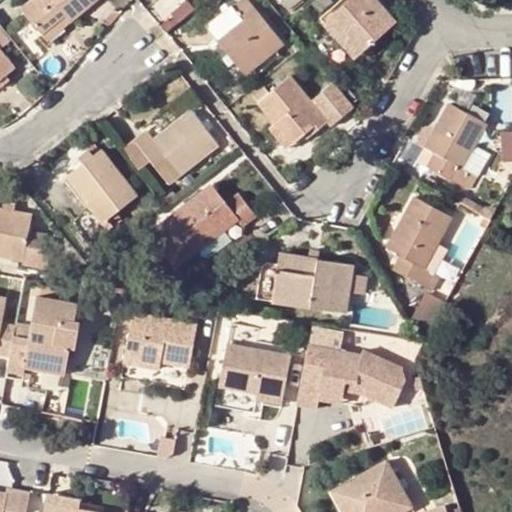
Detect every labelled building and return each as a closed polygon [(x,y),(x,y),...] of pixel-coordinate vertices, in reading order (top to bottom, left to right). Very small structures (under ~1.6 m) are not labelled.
[(97,0),(31,0),(20,9),(41,34),(63,17),(68,24),(97,0)] [(297,0),(279,0),(287,9),(297,0)] [(319,14),(329,6),(324,0),(315,0),(310,4),(319,14)] [(374,0),(348,0),(330,16),(348,36),(345,39),(359,54),(395,23),(374,0)] [(242,20),(228,4),(202,25),(243,75),(282,43),(254,10),(242,20)] [(353,59),(359,54),(345,39),(348,36),(330,16),(322,23),(353,59)] [(68,24),(63,17),(41,34),(47,41),(68,24)] [(0,78),(4,75),(13,67),(0,50),(0,49),(11,40),(0,26),(0,78)] [(0,87),(8,80),(4,75),(0,78),(0,87)] [(267,94),(263,89),(252,98),(273,124),(290,144),(301,135),(312,126),(316,130),(337,112),(321,92),(311,100),(290,75),(267,94)] [(483,124),(448,104),(424,147),(436,154),(445,158),(436,173),(465,189),(473,175),(459,167),(483,124)] [(149,141),(163,157),(153,166),(166,183),(216,144),(189,109),(149,141)] [(283,150),(290,144),(273,124),(266,129),(283,150)] [(316,130),(312,126),(301,135),(304,139),(316,130)] [(127,158),(141,175),(153,166),(163,157),(149,141),(127,158)] [(134,196),(98,150),(66,177),(89,208),(71,222),(88,244),(111,226),(106,219),(134,196)] [(436,173),(445,158),(436,154),(428,169),(436,173)] [(224,204),(210,187),(147,235),(172,267),(236,219),(242,227),(255,216),(237,194),(224,204)] [(450,219),(413,197),(385,247),(400,255),(408,260),(400,274),(429,291),(437,277),(422,268),(450,219)] [(467,211),(481,219),(486,210),(473,201),(467,211)] [(2,202),(1,209),(11,211),(13,203),(2,202)] [(20,264),(45,269),(51,240),(44,239),(45,234),(27,231),(30,215),(11,211),(1,209),(0,209),(0,255),(21,260),(20,264)] [(275,270),(260,267),(255,298),(345,312),(348,294),(362,296),(365,277),(352,275),(352,265),(279,254),(275,270)] [(400,274),(408,260),(400,255),(391,269),(400,274)] [(35,298),(26,341),(13,339),(9,359),(6,375),(21,378),(22,371),(63,378),(68,350),(51,347),(55,323),(73,326),(77,305),(35,298)] [(0,357),(9,359),(13,339),(15,328),(0,325),(0,314),(3,300),(0,299),(0,357)] [(130,314),(120,362),(117,379),(138,382),(142,366),(158,369),(159,364),(186,370),(194,325),(130,314)] [(73,326),(55,323),(51,347),(68,350),(75,351),(79,327),(73,326)] [(225,344),(216,388),(282,400),(290,356),(225,344)] [(359,354),(307,345),(295,407),(313,410),(315,401),(316,391),(341,395),(344,384),(354,384),(364,389),(361,396),(390,410),(403,380),(399,366),(362,350),(359,354)] [(410,379),(413,392),(421,390),(417,377),(410,379)] [(280,408),(282,400),(216,388),(213,406),(251,414),(253,403),(280,408)] [(341,395),(316,391),(315,401),(339,405),(341,395)] [(384,459),(338,485),(346,499),(337,504),(341,511),(403,511),(411,508),(384,459)] [(329,490),(337,504),(346,499),(338,485),(329,490)] [(0,511),(25,511),(29,495),(4,490),(3,496),(0,495),(0,511)] [(45,494),(43,504),(70,509),(72,499),(45,494)]
